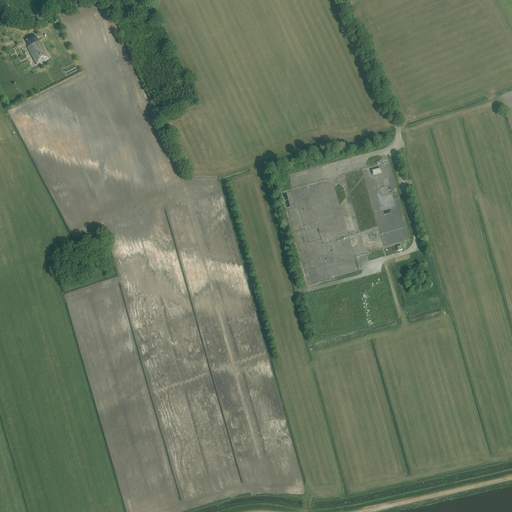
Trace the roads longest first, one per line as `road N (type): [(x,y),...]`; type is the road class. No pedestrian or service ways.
road 1 (track): [(363,511),(511,478)]
road 2 (track): [(511,85),(398,124)]
